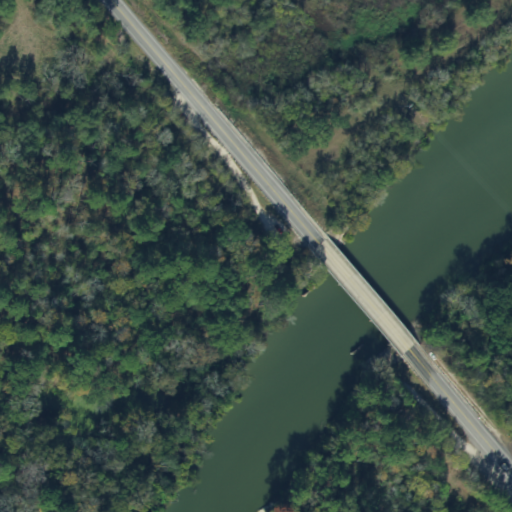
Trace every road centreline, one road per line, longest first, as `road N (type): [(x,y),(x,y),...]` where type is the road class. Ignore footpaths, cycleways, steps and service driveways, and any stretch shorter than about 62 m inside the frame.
road 1 (secondary): [(112,0),(318,243)]
road 2 (secondary): [(407,348),(511,473)]
road 3 (secondary): [(318,243),(407,348)]
